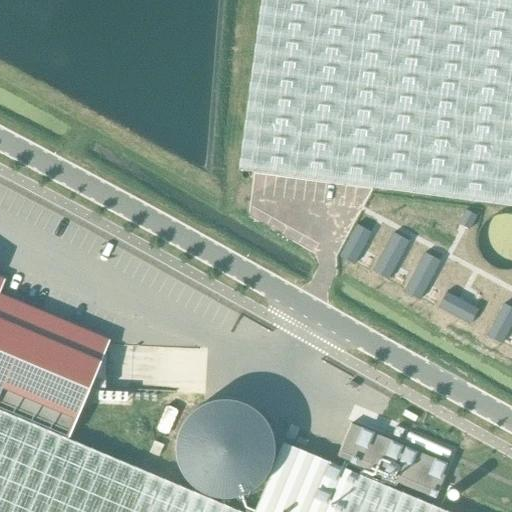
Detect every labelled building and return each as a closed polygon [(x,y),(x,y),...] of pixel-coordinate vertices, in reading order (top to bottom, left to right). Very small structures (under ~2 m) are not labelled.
[(511,0),(260,0),(238,170),(511,206),(511,0)] [(466,210),(458,224),(469,230),(476,216),(466,210)] [(357,225),(339,257),(354,265),(371,233),(357,225)] [(393,233),(372,272),(388,280),(409,241),(393,233)] [(425,253),(404,292),(419,300),(440,261),(425,253)] [(0,409),(65,436),(86,388),(103,389),(105,342),(0,298),(0,281),(2,276),(0,274),(0,409)] [(446,293),(438,307),(470,325),(478,310),(446,293)] [(511,308),(504,304),(486,337),(501,344),(511,323),(511,308)] [(250,486),(262,478),(271,468),(277,455),(278,441),(275,428),(269,415),(259,406),(247,399),(235,396),(223,397),(211,401),(201,407),(193,416),(187,426),(184,438),(185,452),(189,466),(198,477),(209,485),(223,490),(237,490),(250,486)] [(0,511),(454,511),(360,473),(285,441),(255,511),(245,511),(65,436),(0,409),(0,511)] [(351,424),(337,457),(434,499),(448,466),(376,435),(351,424)]
